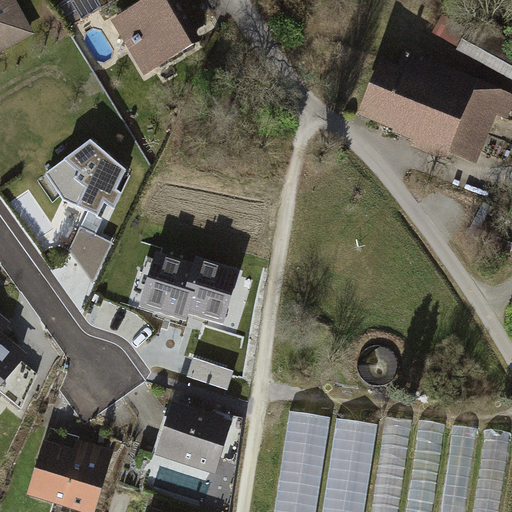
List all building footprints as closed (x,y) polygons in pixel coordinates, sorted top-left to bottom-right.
[(15,0),(0,0),(0,55),(36,36),(15,0)] [(69,0),(57,8),(70,29),(118,0),(69,0)] [(175,0),(151,0),(112,23),(146,81),(203,48),(175,0)] [(468,29),(444,16),(433,35),(458,48),(468,29)] [(511,41),(474,22),(458,53),(511,80),(511,41)] [(511,117),(511,96),(407,55),(400,72),(383,65),(361,121),(396,135),(395,138),(416,146),(414,152),(449,166),(452,159),(479,169),(499,119),(510,124),(511,117)] [(127,172),(91,139),(45,171),(64,199),(98,217),(106,201),(113,207),(122,191),(119,189),(127,172)] [(96,234),(80,227),(70,249),(81,266),(96,234)] [(192,262),(154,251),(138,305),(153,309),(172,315),(186,319),(188,312),(204,317),(223,322),(239,267),(194,254),(192,262)] [(0,390),(21,408),(37,374),(20,359),(27,352),(0,330),(9,320),(0,312),(0,390)] [(210,412),(173,400),(155,454),(215,473),(233,420),(224,417),(225,415),(211,410),(210,412)] [(367,511),(381,423),(291,410),(275,511),(367,511)] [(431,511),(445,424),(388,415),(372,511),(431,511)] [(501,511),(511,442),(511,433),(453,425),(440,511),(501,511)] [(45,439),(43,438),(25,494),(53,503),(50,511),(94,511),(114,450),(94,444),(80,439),(81,436),(49,426),(45,439)]
